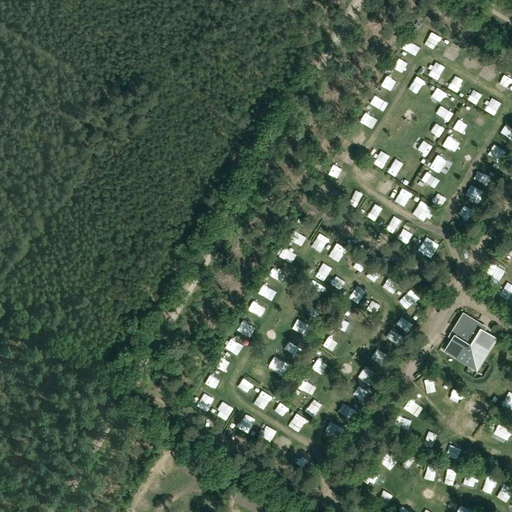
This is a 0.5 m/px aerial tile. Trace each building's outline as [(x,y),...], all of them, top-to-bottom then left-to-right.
[(430,34),(425,45),(437,51),(442,40),(430,34)] [(402,51),(413,55),(417,44),(406,40),(402,51)] [(445,55),(459,60),(462,51),(448,47),(445,55)] [(391,67),(402,74),(407,66),(396,59),(391,67)] [(485,65),(479,76),(491,83),(497,72),(485,65)] [(430,79),(440,84),(443,78),(433,73),(430,79)] [(417,77),(412,88),(422,94),(428,83),(417,77)] [(392,91),(395,81),(385,78),(381,87),(392,91)] [(501,87),(511,91),(511,89),(511,80),(505,78),(501,87)] [(433,88),(428,101),(442,106),(446,93),(433,88)] [(477,107),(482,97),(471,92),(466,102),(477,107)] [(380,111),(386,100),(375,94),(369,106),(380,111)] [(358,123),(369,129),(375,118),(364,112),(358,123)] [(474,124),(484,129),(488,120),(478,115),(474,124)] [(450,130),(458,135),(465,125),(457,120),(450,130)] [(427,139),(437,142),(441,131),(431,127),(427,139)] [(346,141),(357,148),(364,136),(354,130),(346,141)] [(449,153),(454,144),(445,138),(440,147),(449,153)] [(413,153),(426,159),(431,148),(419,142),(413,153)] [(378,167),(383,158),(373,151),(367,160),(378,167)] [(443,171),(449,161),(434,153),(429,164),(443,171)] [(388,167),(385,170),(393,178),(401,171),(390,160),(386,165),(388,167)] [(416,176),(422,164),(416,162),(410,173),(416,176)] [(369,178),(372,173),(363,167),(360,173),(369,178)] [(332,168),(327,174),(333,180),(339,173),(332,168)] [(422,172),(418,182),(430,186),(433,175),(422,172)] [(379,188),(392,191),(394,181),(380,178),(379,188)] [(440,208),(444,203),(433,196),(430,202),(440,208)] [(418,199),(412,209),(425,216),(431,206),(418,199)] [(370,207),(364,216),(375,222),(381,213),(370,207)] [(294,224),(290,234),(300,237),(303,227),(294,224)] [(318,232),(310,247),(322,253),(330,239),(318,232)] [(403,238),(410,246),(417,240),(410,232),(403,238)] [(380,291),(391,295),(397,281),(386,277),(380,291)] [(254,300),(246,311),(253,317),(261,306),(254,300)] [(337,330),(343,320),(337,317),(332,327),(337,330)] [(478,322),(476,325),(465,318),(457,329),(455,328),(451,334),(455,336),(447,349),(452,352),(450,355),(477,372),(494,345),(491,343),(494,338),(482,330),(484,326),(478,322)] [(292,330),(303,335),(308,325),(297,320),(292,330)] [(344,320),(338,330),(341,332),(348,323),(344,320)] [(246,338),(252,327),(241,321),(235,332),(246,338)] [(325,349),(331,339),(326,336),(320,346),(325,349)] [(229,352),(234,342),(228,339),(223,349),(229,352)] [(494,352),(504,358),(509,350),(499,343),(494,352)] [(290,358),(296,348),(290,345),(284,355),(290,358)] [(279,375),(287,364),(274,356),(267,366),(279,375)] [(309,369),(316,373),(323,362),(316,358),(309,369)] [(227,374),(230,365),(216,360),(213,368),(227,374)] [(259,382),(265,371),(254,365),(248,375),(259,382)] [(450,366),(447,376),(454,377),(457,368),(450,366)] [(205,382),(218,391),(223,384),(210,375),(205,382)] [(427,393),(436,389),(432,377),(422,381),(427,393)] [(472,388),(482,393),(487,382),(477,377),(472,388)] [(297,389),(303,392),(308,383),(302,380),(297,389)] [(352,392),(357,397),(362,392),(357,387),(352,392)] [(255,397),(267,404),(272,396),(260,389),(255,397)] [(454,403),(458,394),(449,390),(445,399),(454,403)] [(409,396),(403,406),(417,415),(423,405),(409,396)] [(456,422),(470,431),(487,406),(473,397),(456,422)] [(274,414),(285,418),(289,408),(278,404),(274,414)] [(302,428),(306,419),(295,413),(290,422),(302,428)] [(243,430),(249,425),(245,421),(239,426),(243,430)] [(493,435),(509,441),(511,433),(511,429),(497,424),(493,435)] [(268,439),(274,432),(267,426),(261,433),(268,439)] [(286,451),(289,446),(283,442),(280,447),(286,451)] [(446,459),(454,460),(457,444),(448,443),(446,459)] [(385,452),(377,461),(386,469),(394,460),(385,452)] [(157,469),(167,473),(171,465),(161,460),(157,469)] [(436,467),(428,465),(426,475),(434,477),(436,467)] [(444,488),(454,488),(454,470),(444,470),(444,488)] [(362,477),(366,484),(377,479),(373,471),(362,477)] [(465,474),(465,484),(476,484),(476,474),(465,474)] [(149,480),(145,487),(155,493),(159,486),(149,480)] [(236,499),(245,502),(250,489),(241,486),(236,499)] [(499,493),(508,503),(511,499),(511,491),(508,486),(499,493)] [(257,505),(264,508),(269,498),(262,495),(257,505)] [(142,509),(146,502),(138,498),(134,505),(142,509)]
